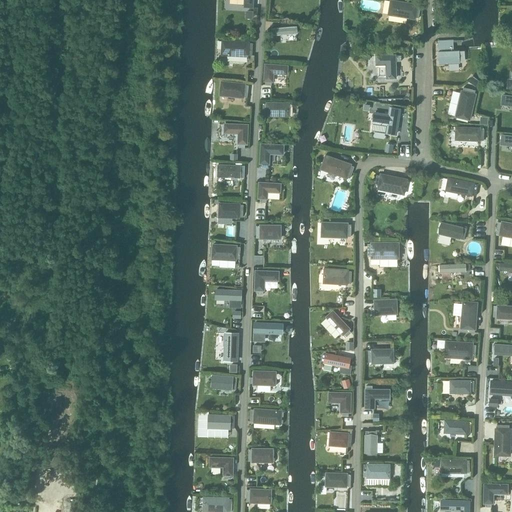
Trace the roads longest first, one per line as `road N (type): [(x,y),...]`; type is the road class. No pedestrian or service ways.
road 1 (residential): [(238,511),(261,0)]
road 2 (residential): [(424,163),(367,165),(357,185),(355,511)]
road 3 (track): [(94,511),(104,325),(98,276),(80,256),(0,239)]
road 4 (residential): [(475,511),(495,178)]
road 5 (residential): [(424,163),(429,0)]
